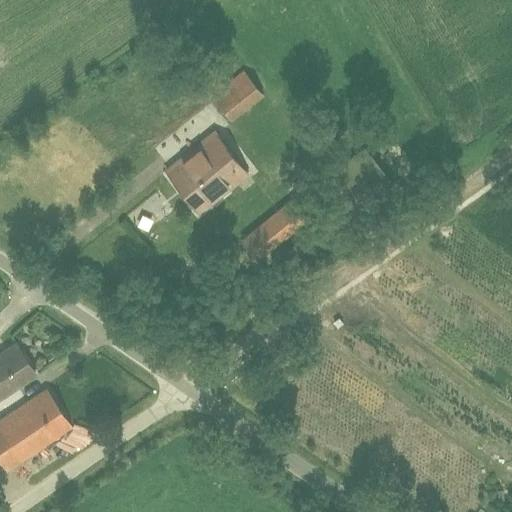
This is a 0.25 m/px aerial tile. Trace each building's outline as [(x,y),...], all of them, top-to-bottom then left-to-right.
[(231,120),(262,95),(243,72),(213,97),(231,120)] [(199,213),(247,175),(215,133),(166,171),(199,213)] [(368,211),(397,188),(364,147),(335,170),(368,211)] [(279,207),(253,228),(264,242),(270,249),(275,245),(296,228),(279,207)] [(0,355),(0,398),(35,375),(18,349),(4,359),(1,355),(0,355)] [(0,460),(7,471),(72,427),(47,390),(0,421),(0,460)]
